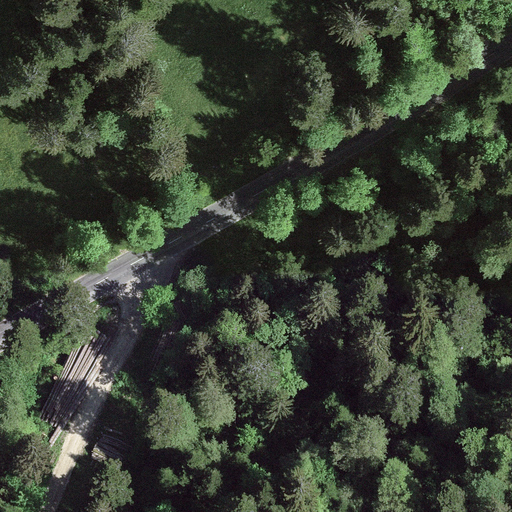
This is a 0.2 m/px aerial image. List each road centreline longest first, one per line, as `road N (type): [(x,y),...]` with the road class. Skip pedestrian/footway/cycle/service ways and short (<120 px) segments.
road 1 (tertiary): [(511,40),(157,248),(0,328)]
road 2 (track): [(157,248),(49,511)]
